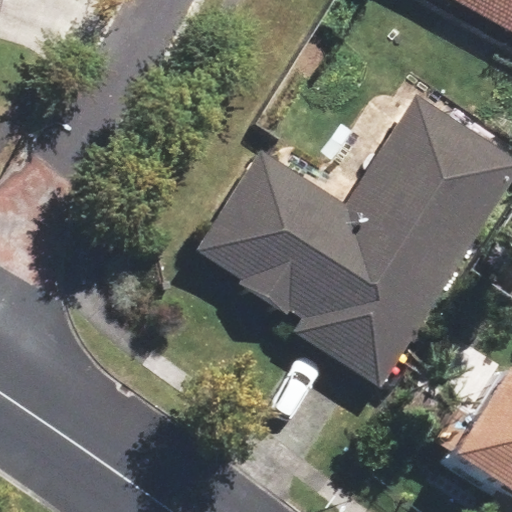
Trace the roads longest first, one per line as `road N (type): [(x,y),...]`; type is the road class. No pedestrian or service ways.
road 1 (residential): [(0,246),(164,0)]
road 2 (residential): [(0,391),(162,511)]
